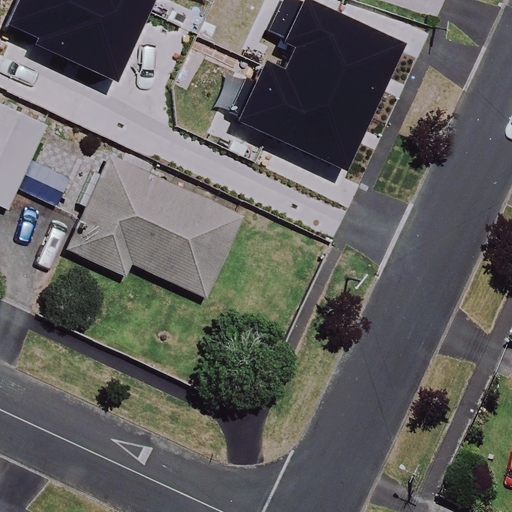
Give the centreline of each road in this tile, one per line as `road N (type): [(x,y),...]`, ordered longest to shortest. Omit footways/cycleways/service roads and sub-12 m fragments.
road 1 (residential): [(511,85),(314,511)]
road 2 (residential): [(0,407),(223,511)]
